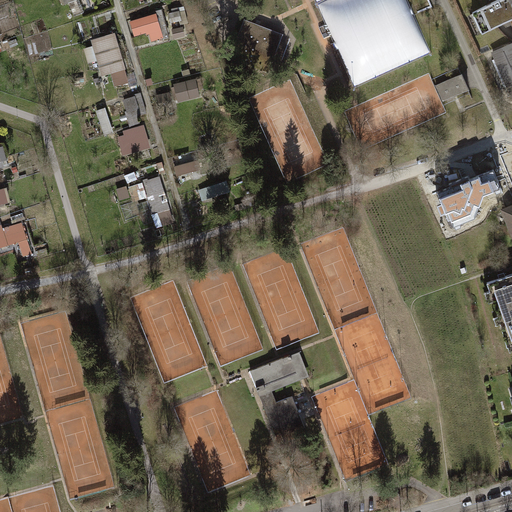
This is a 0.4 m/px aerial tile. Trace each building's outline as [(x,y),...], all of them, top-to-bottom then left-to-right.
[(405,0),(412,14),(424,9),(431,6),(428,0),(405,0)] [(511,18),(511,0),(496,0),(473,12),(482,32),(511,18)] [(154,13),(131,19),(135,35),(159,28),(154,13)] [(229,57),(261,69),(271,42),(266,40),(270,30),(243,20),(229,57)] [(280,34),(270,30),(266,40),(271,42),(261,69),(266,71),(280,34)] [(112,36),(93,41),(95,48),(103,73),(122,68),(112,36)] [(281,53),(289,56),(295,41),(287,38),(281,53)] [(511,60),(506,46),(493,52),(496,58),(501,71),(507,82),(511,94),(511,60)] [(501,71),(496,58),(492,60),(498,72),(501,71)] [(468,88),(462,74),(451,78),(433,86),(440,101),(458,93),(468,88)] [(196,78),(173,83),(177,100),(200,95),(196,78)] [(511,94),(507,82),(502,84),(508,96),(511,94)] [(131,126),(140,123),(138,117),(148,114),(142,93),(123,99),(131,126)] [(159,104),(172,102),(171,93),(158,95),(159,104)] [(106,108),(97,112),(106,136),(115,133),(106,108)] [(144,125),(123,131),(124,135),(117,137),(123,155),(150,147),(144,125)] [(0,168),(8,166),(3,146),(0,146),(0,168)] [(174,168),(177,177),(203,170),(200,160),(174,168)] [(153,215),(170,209),(159,177),(143,182),(153,215)] [(227,182),(199,190),(202,201),(230,193),(227,182)] [(455,227),(479,218),(467,182),(443,191),(455,227)] [(133,203),(147,199),(143,183),(129,188),(133,203)] [(120,201),(129,198),(126,187),(116,190),(120,201)] [(0,204),(11,202),(7,188),(0,190),(0,204)] [(511,206),(502,210),(511,234),(511,206)] [(151,215),(156,229),(177,223),(172,209),(151,215)] [(3,229),(9,246),(18,243),(27,240),(21,223),(3,229)] [(0,248),(9,246),(3,229),(2,226),(0,226),(0,248)] [(143,242),(153,238),(150,229),(140,233),(143,242)] [(32,254),(27,240),(18,243),(23,257),(32,254)] [(24,270),(26,276),(33,274),(31,268),(24,270)] [(511,275),(485,284),(506,347),(511,344),(511,275)] [(258,390),(266,412),(272,409),(280,432),(283,438),(284,442),(291,439),(276,402),(271,391),(303,378),(308,376),(298,351),(289,355),(297,374),(258,390)] [(250,371),(258,390),(297,374),(289,355),(250,371)] [(292,396),(276,402),(291,439),(307,433),(304,427),(302,422),(294,402),(292,396)] [(275,434),(280,432),(272,409),(266,412),(275,434)]
